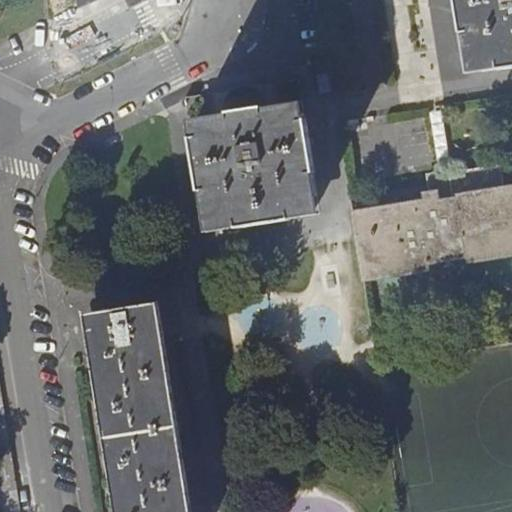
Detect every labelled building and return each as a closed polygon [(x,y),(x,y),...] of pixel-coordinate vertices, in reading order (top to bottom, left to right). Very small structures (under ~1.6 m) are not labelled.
[(76,72),(161,32),(145,0),(143,0),(60,38),(76,72)] [(511,0),(455,0),(461,33),(463,33),(469,73),(511,67),(511,0)] [(187,96),(191,114),(204,111),(200,93),(187,96)] [(309,141),(303,100),(273,105),(272,103),(218,112),(218,114),(190,118),(193,137),(191,137),(199,190),(202,190),(208,234),(238,229),(238,230),(292,221),(292,220),(320,215),(317,196),(319,196),(310,141),(309,141)] [(423,198),(352,209),(357,241),(362,271),(428,261),(468,254),(511,246),(511,184),(506,185),(502,162),(451,170),(449,170),(451,190),(440,192),(439,186),(428,188),(422,189),(423,198)] [(426,170),(428,188),(439,186),(440,192),(451,190),(449,170),(451,170),(450,167),(426,170)] [(511,246),(468,254),(469,258),(511,251),(511,246)] [(428,261),(362,271),(363,276),(428,266),(428,261)] [(188,511),(156,308),(90,319),(120,511),(188,511)] [(0,511),(17,511),(0,407),(0,511)]
